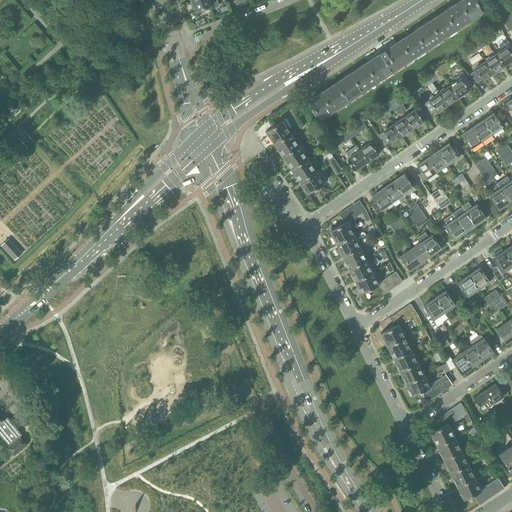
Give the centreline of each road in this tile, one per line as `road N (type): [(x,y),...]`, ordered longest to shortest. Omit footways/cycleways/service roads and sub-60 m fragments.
road 1 (secondary): [(365,511),(300,382),(202,142)]
road 2 (secondary): [(0,333),(202,142)]
road 3 (secondary): [(202,142),(420,0)]
road 4 (residential): [(302,226),(511,82)]
road 5 (residential): [(511,223),(353,327)]
road 6 (residential): [(405,425),(511,354)]
road 7 (residential): [(291,0),(174,47)]
